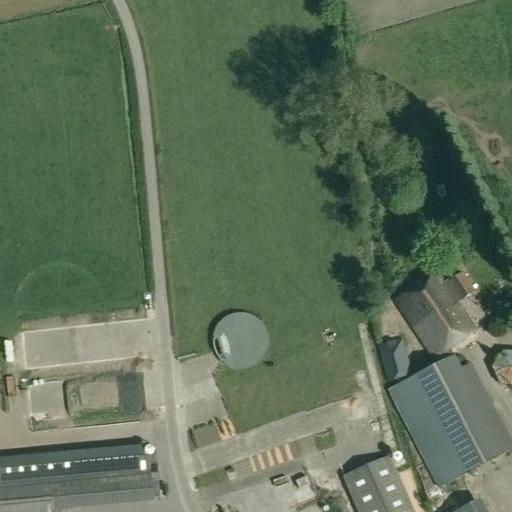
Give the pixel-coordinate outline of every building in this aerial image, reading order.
[(454,359),(449,350),(475,333),(457,305),(475,293),(463,275),(445,286),(438,276),(396,303),(437,368),(387,393),(437,490),(511,452),(511,445),(471,365),(460,371),(455,359),(454,359)] [(213,334),(212,344),(215,355),(223,364),(234,369),(245,369),(256,364),(263,356),(267,347),(267,337),(263,327),(256,319),(247,315),(236,314),(226,317),(218,324),(213,334)] [(89,333),(90,352),(111,351),(110,332),(89,333)] [(359,368),(375,363),(367,337),(351,342),(359,368)] [(402,343),(376,348),(385,385),(411,380),(402,343)] [(154,347),(117,352),(117,354),(96,356),(102,394),(159,386),(154,347)] [(511,387),(511,354),(502,353),(491,371),(499,386),(511,387)] [(289,360),(250,375),(257,393),(296,378),(289,360)] [(216,397),(219,409),(243,402),(240,391),(216,397)] [(56,417),(53,398),(25,402),(28,420),(56,417)] [(58,451),(61,475),(62,491),(77,489),(75,474),(144,468),(143,458),(145,457),(143,442),(58,451)] [(0,511),(46,511),(43,477),(61,475),(58,451),(0,457),(0,511)] [(61,475),(43,477),(46,511),(62,511),(159,503),(156,457),(145,457),(143,458),(144,468),(75,474),(77,489),(62,491),(61,475)] [(412,511),(389,458),(342,478),(356,511),(412,511)] [(482,511),(477,502),(457,511),(482,511)]
